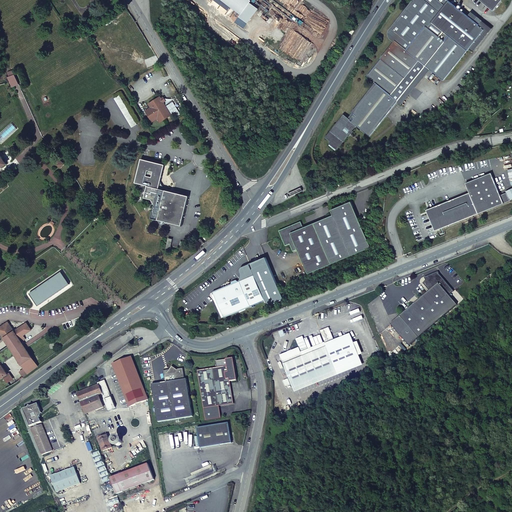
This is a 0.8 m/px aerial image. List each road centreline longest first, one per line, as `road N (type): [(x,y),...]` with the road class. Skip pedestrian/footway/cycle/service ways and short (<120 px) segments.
road 1 (tertiary): [(244,331),(511,224)]
road 2 (residential): [(511,137),(449,148),(263,224),(243,221)]
road 3 (unknown): [(112,507),(97,487),(66,388),(134,334),(174,327)]
road 4 (unknown): [(310,328),(280,345),(272,361),(282,390),(299,397),(364,372),(371,359),(357,332),(318,325)]
road 5 (residential): [(254,207),(128,0)]
road 6 (secondary): [(153,297),(0,406)]
road 7 (unclassified): [(238,511),(262,395),(244,331)]
road 8 (unknown): [(219,148),(204,158),(84,134)]
road 9 (secondary): [(388,0),(315,114)]
road 10 (unknown): [(400,268),(394,214),(463,175)]
